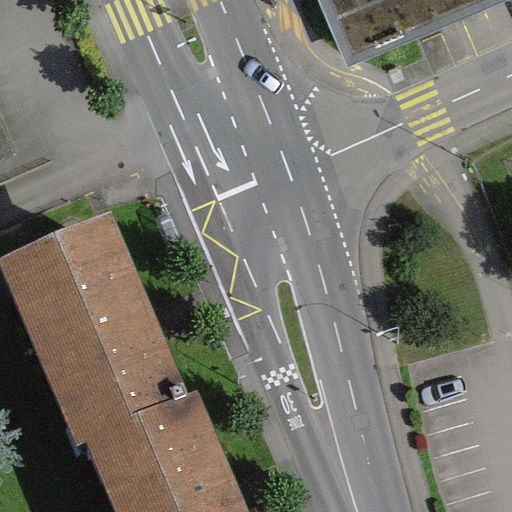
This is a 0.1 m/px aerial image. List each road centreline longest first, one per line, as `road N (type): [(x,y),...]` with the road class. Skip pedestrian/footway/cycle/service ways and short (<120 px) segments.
road 1 (residential): [(365,511),(356,400),(290,172)]
road 2 (residential): [(215,234),(347,511)]
road 3 (residential): [(118,0),(215,234)]
road 4 (residential): [(290,172),(511,75)]
road 5 (residential): [(290,172),(219,0)]
